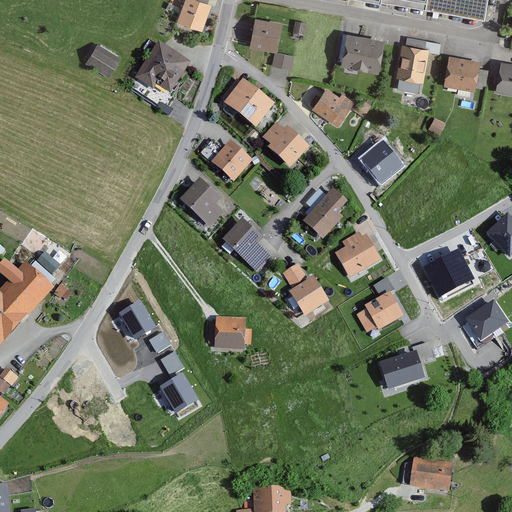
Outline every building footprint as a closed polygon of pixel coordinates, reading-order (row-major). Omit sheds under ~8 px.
[(201,31),(210,5),(208,4),(194,0),(185,0),(178,23),(201,31)] [(366,0),(485,21),(488,0),(366,0)] [(282,23),(255,18),(250,48),(275,53),(282,23)] [(305,23),(294,21),(292,34),(303,35),(305,23)] [(385,42),(343,34),(338,61),(342,62),(341,67),(379,74),(385,42)] [(173,95),(192,65),(158,43),(135,79),(152,90),(156,84),(173,95)] [(107,74),(117,55),(96,44),(86,63),(107,74)] [(423,84),(428,50),(402,46),(397,81),(423,84)] [(293,56),(275,53),(273,66),(291,69),(293,56)] [(478,89),(482,62),(448,57),(444,84),(478,89)] [(511,61),(494,59),(489,91),(511,95),(511,61)] [(255,131),(275,106),(243,81),(223,106),(255,131)] [(312,109),(338,127),(352,105),(326,88),(312,109)] [(445,125),(436,119),(429,129),(438,135),(445,125)] [(289,170),(309,148),(287,128),(284,132),(276,124),(263,138),(269,144),(265,148),(289,170)] [(214,155),(219,145),(210,140),(204,150),(214,155)] [(230,143),(211,163),(232,184),(252,162),(230,143)] [(376,184),(400,167),(384,145),(360,162),(376,184)] [(219,199),(199,181),(179,202),(209,230),(223,214),(213,205),(219,199)] [(333,191),(303,223),(323,241),(343,219),(338,214),(347,204),(333,191)] [(489,231),(510,254),(511,252),(511,219),(508,214),(489,231)] [(242,220),(221,241),(251,269),(265,253),(257,246),(263,240),(242,220)] [(344,249),(334,254),(348,280),(382,262),(367,236),(361,239),(358,233),(341,243),(344,249)] [(422,268),(438,298),(475,278),(459,248),(422,268)] [(55,270),(67,255),(60,249),(54,256),(45,249),(39,257),(55,270)] [(0,288),(0,347),(52,288),(25,264),(18,273),(4,262),(0,266),(0,275),(7,281),(0,288)] [(282,274),(292,290),(288,292),(302,317),(328,302),(314,278),(308,281),(298,265),(282,274)] [(387,275),(374,283),(379,292),(393,284),(387,275)] [(70,293),(61,286),(54,295),(63,302),(70,293)] [(378,332),(403,319),(390,294),(374,303),(364,308),(366,311),(356,317),(365,334),(376,329),(378,332)] [(140,300),(119,312),(135,340),(156,327),(140,300)] [(493,301),(468,318),(481,338),(506,321),(493,301)] [(215,318),(213,350),(243,352),(245,319),(215,318)] [(164,331),(149,340),(157,353),(171,344),(164,331)] [(185,368),(175,351),(160,359),(170,376),(185,368)] [(416,352),(382,363),(389,386),(423,376),(416,352)] [(17,379),(6,370),(0,377),(0,391),(4,395),(17,379)] [(182,373),(160,386),(176,413),(199,399),(182,373)] [(0,417),(9,406),(0,399),(0,417)] [(414,460),(409,488),(449,494),(453,466),(414,460)] [(0,484),(0,511),(10,511),(7,484),(0,484)] [(285,511),(284,488),(252,489),(253,511),(285,511)]
